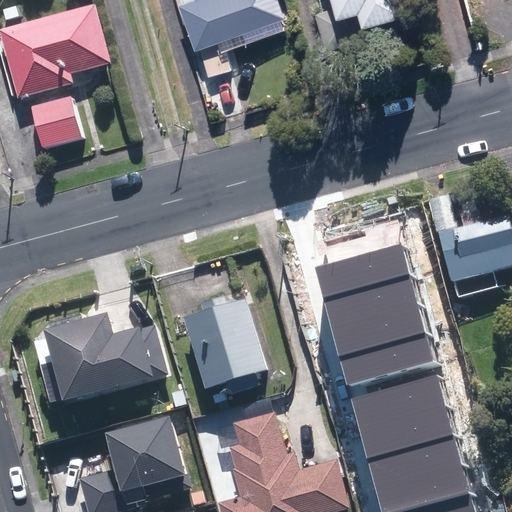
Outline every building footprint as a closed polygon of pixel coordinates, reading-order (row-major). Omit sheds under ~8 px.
[(277,0),(201,0),(179,8),(197,55),(242,39),(246,49),(290,33),(277,0)] [(407,24),(401,0),(321,0),(325,13),(315,16),(327,60),(377,47),(373,32),(407,24)] [(94,10),(0,37),(21,108),(74,93),(70,82),(112,71),(94,10)] [(72,100),(30,112),(43,155),(84,143),(72,100)] [(449,196),(428,202),(449,286),(511,269),(511,238),(507,220),(483,226),(481,215),(455,221),(449,196)] [(311,240),(320,277),(350,270),(341,233),(311,240)] [(358,269),(378,349),(446,332),(422,239),(374,250),(378,264),(358,269)] [(203,315),(182,321),(205,396),(270,376),(247,302),(225,308),(223,301),(201,307),(203,315)] [(48,336),(34,340),(54,413),(171,381),(157,329),(111,341),(105,320),(88,325),(86,316),(46,327),(48,336)] [(389,369),(400,410),(442,399),(432,359),(389,369)] [(217,506),(218,511),(345,511),(349,511),(336,463),(299,472),(294,455),(287,457),(276,414),(232,426),(238,448),(229,450),(235,471),(232,472),(240,500),(217,506)] [(169,421),(103,439),(112,472),(79,481),(87,511),(120,511),(193,493),(189,476),(184,477),(169,421)] [(442,432),(376,449),(392,511),(420,511),(460,502),(453,474),(460,473),(454,451),(448,453),(442,432)]
